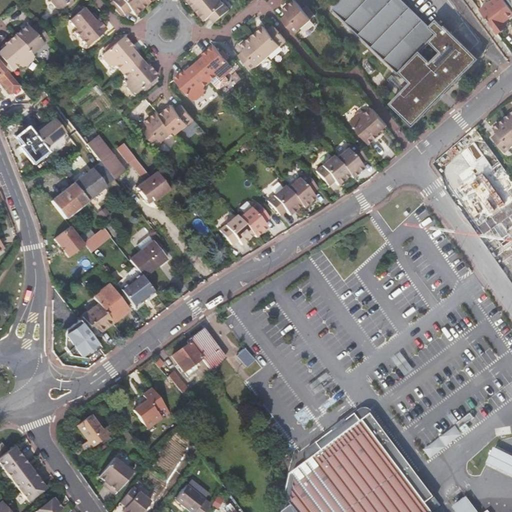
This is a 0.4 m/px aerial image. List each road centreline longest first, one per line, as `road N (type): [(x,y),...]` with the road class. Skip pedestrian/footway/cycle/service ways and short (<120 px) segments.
road 1 (residential): [(30,393),(70,390),(108,371),(220,285),(411,166)]
road 2 (residential): [(0,143),(34,279),(16,358)]
road 3 (residential): [(411,166),(511,304)]
road 4 (residential): [(411,166),(511,73)]
road 5 (residential): [(18,411),(90,511)]
